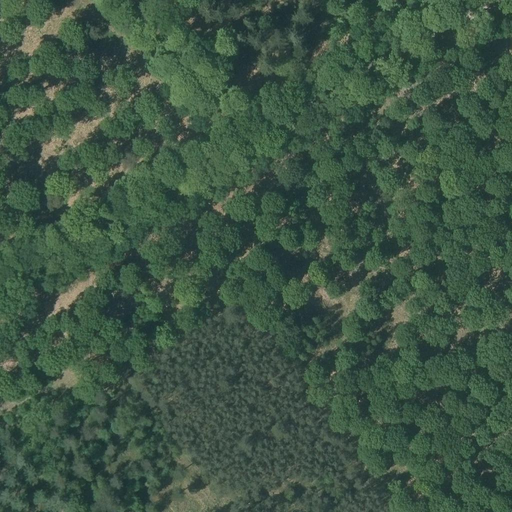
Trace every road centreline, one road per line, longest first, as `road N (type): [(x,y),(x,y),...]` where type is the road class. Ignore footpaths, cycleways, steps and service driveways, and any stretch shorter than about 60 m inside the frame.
road 1 (unclassified): [(0,283),(501,0)]
road 2 (track): [(127,0),(256,141)]
road 3 (track): [(384,67),(466,199)]
